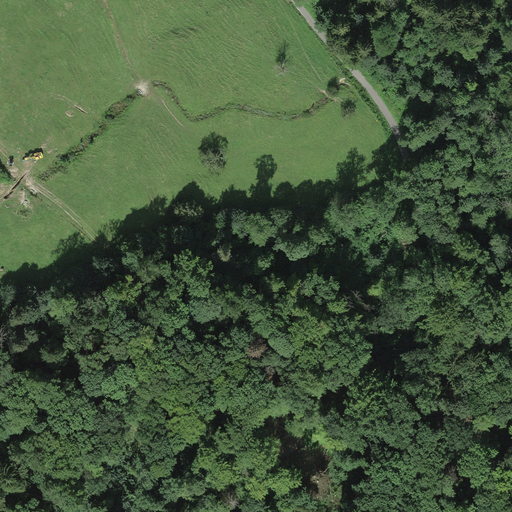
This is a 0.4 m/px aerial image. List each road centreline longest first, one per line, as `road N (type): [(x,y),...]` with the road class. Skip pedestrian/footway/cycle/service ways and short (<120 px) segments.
road 1 (track): [(295,0),(374,96),(394,132),(420,225),(511,355)]
road 2 (track): [(291,511),(151,295),(108,250)]
